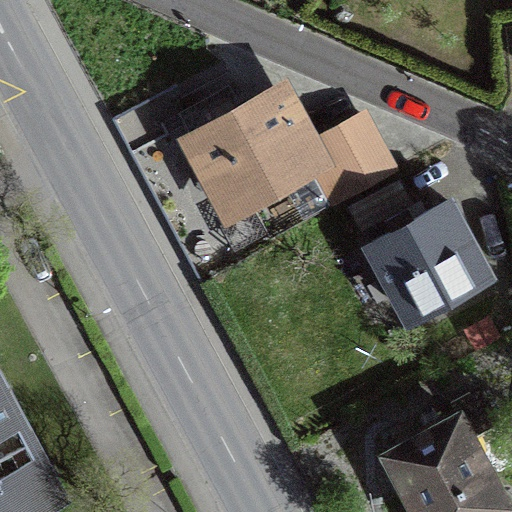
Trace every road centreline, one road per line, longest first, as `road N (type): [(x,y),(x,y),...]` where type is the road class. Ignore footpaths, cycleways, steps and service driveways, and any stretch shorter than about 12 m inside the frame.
road 1 (tertiary): [(263,511),(0,26)]
road 2 (residential): [(511,142),(188,0)]
